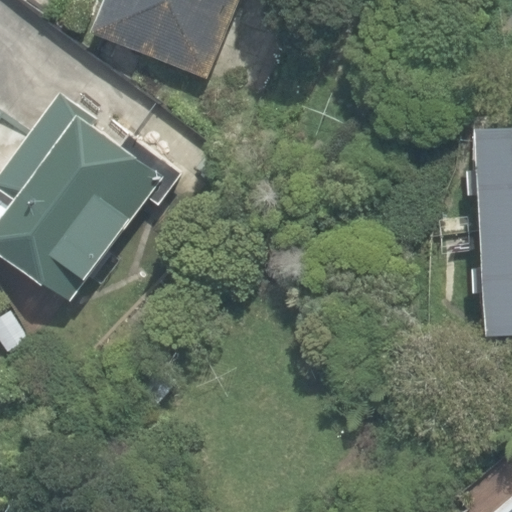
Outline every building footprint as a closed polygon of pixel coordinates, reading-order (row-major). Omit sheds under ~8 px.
[(111,0),(99,32),(212,77),(243,0),(111,0)] [(292,9),(295,0),(272,0),(272,1),(292,9)] [(0,242),(81,299),(154,194),(163,201),(184,171),(59,84),(27,129),(0,107),(0,242)] [(511,123),(485,124),(495,332),(511,330),(511,123)] [(0,282),(4,288),(25,269),(11,254),(0,263),(0,282)] [(85,391),(112,367),(99,353),(72,377),(85,391)] [(158,407),(172,390),(155,375),(140,392),(158,407)] [(511,511),(511,500),(498,511),(511,511)]
